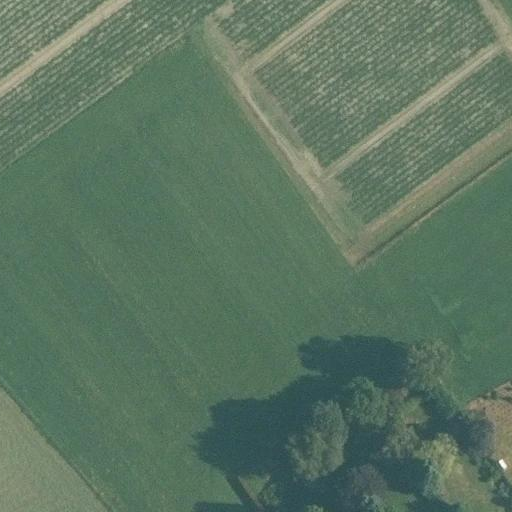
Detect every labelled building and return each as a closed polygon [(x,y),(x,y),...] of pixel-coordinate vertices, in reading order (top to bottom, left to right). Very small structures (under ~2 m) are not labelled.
[(477,433),(490,426),(482,412),(470,419),(477,433)] [(447,426),(445,439),(460,441),(462,428),(447,426)] [(375,453),(389,457),(395,438),(381,434),(375,453)] [(289,453),(299,471),(315,461),(305,444),(289,453)] [(312,475),(316,482),(323,484),(330,479),(323,468),(312,475)]
